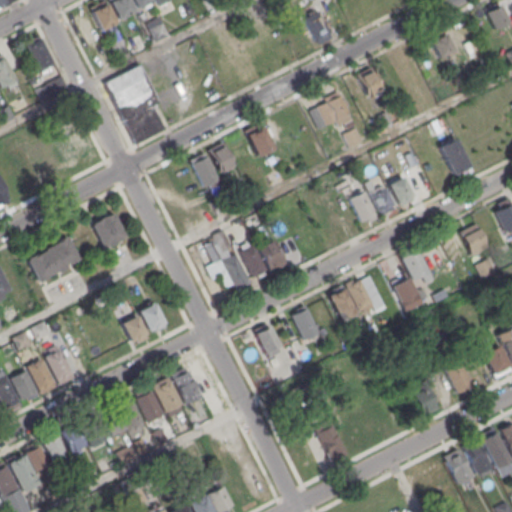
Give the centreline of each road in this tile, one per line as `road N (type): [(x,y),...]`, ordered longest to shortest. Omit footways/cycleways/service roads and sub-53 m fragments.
road 1 (residential): [(0,441),(511,172)]
road 2 (residential): [(297,511),(37,0)]
road 3 (residential): [(448,0),(0,231)]
road 4 (residential): [(511,392),(280,511)]
